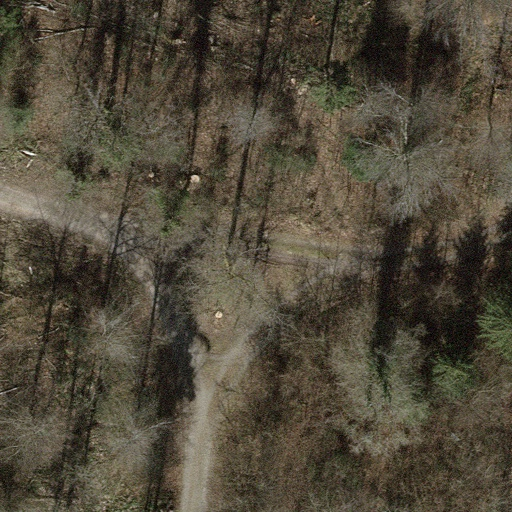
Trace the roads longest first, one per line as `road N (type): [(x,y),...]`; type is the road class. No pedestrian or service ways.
road 1 (track): [(0,193),(114,225),(361,263),(449,259),(511,230)]
road 2 (track): [(194,511),(207,392),(171,309),(114,225)]
road 3 (track): [(207,392),(279,314),(361,263)]
